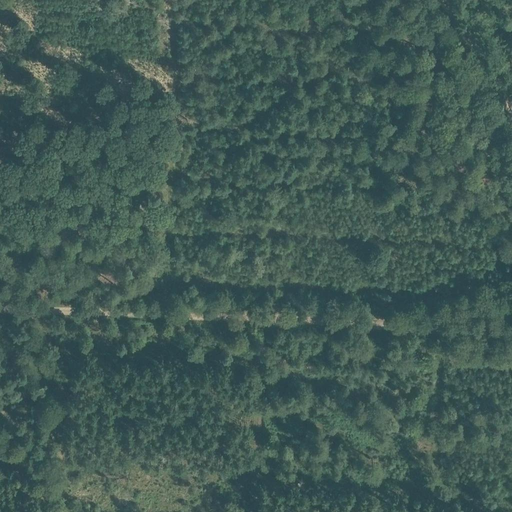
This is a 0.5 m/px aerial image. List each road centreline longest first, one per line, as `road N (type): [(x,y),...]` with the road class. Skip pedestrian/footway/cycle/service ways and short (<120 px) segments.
road 1 (track): [(262,319),(0,311)]
road 2 (track): [(511,325),(262,319)]
road 3 (track): [(258,511),(262,319)]
road 4 (track): [(511,106),(442,0)]
